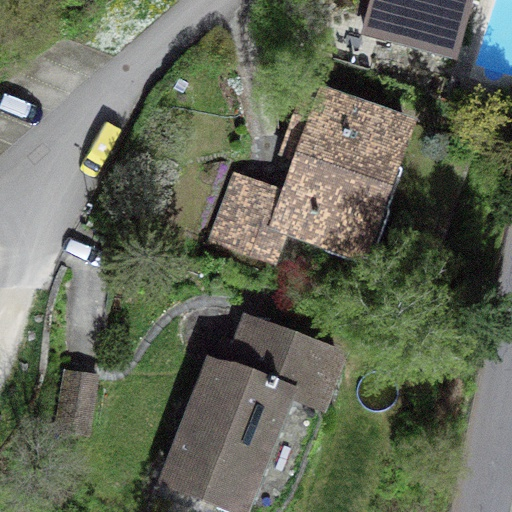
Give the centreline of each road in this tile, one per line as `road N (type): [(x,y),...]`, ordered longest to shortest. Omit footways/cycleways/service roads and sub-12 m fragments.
road 1 (residential): [(205,0),(150,49),(28,215)]
road 2 (track): [(0,347),(28,215),(0,212)]
road 3 (residential): [(511,368),(479,511)]
